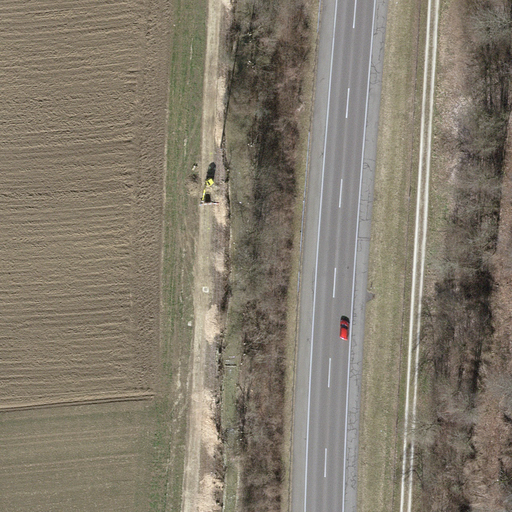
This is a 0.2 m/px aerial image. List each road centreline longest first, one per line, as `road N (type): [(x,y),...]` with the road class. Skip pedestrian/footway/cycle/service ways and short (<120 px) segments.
road 1 (trunk): [(358,0),(326,511)]
road 2 (track): [(193,511),(218,0)]
road 3 (track): [(413,511),(438,0)]
